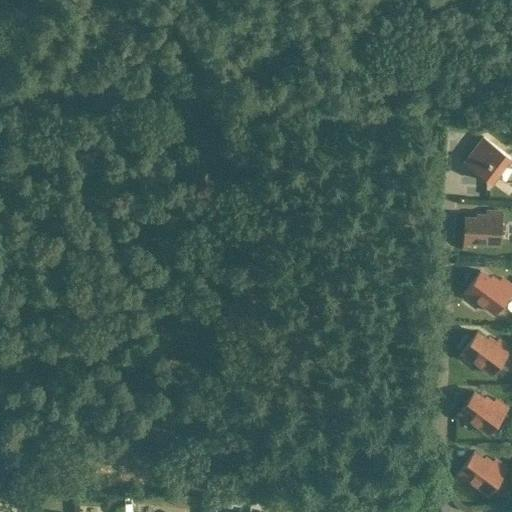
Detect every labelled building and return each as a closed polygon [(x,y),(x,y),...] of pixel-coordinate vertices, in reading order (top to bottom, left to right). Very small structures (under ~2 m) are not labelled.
[(511,167),(511,157),(483,136),(464,162),(491,182),(498,172),(504,177),(511,167)] [(466,241),(486,242),(501,243),(502,211),(486,210),(486,217),(465,216),(463,247),(466,247),(466,241)] [(467,292),(495,312),(511,289),(511,285),(502,277),(497,283),(480,270),(462,295),(464,297),(467,292)] [(464,353),(492,374),(511,348),(498,338),(494,344),(477,331),(458,356),(461,358),(464,353)] [(461,412),(489,434),(508,408),(495,398),(491,404),(474,391),(455,416),(457,417),(461,412)] [(473,451),(455,476),(457,477),(461,473),(488,493),(507,468),(495,458),(491,464),(473,451)]
